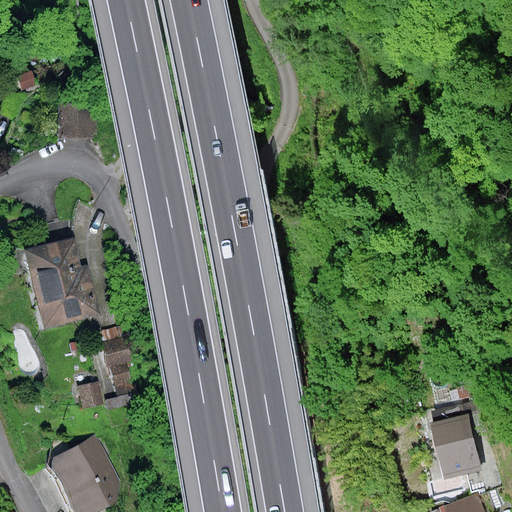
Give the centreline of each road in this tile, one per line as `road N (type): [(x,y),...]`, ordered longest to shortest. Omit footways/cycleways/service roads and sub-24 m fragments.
road 1 (motorway): [(124,0),(222,511)]
road 2 (motorway): [(286,511),(191,0)]
road 3 (residential): [(0,185),(65,161),(92,172),(163,301),(299,511)]
road 4 (track): [(163,301),(288,123),(289,72),(252,0)]
